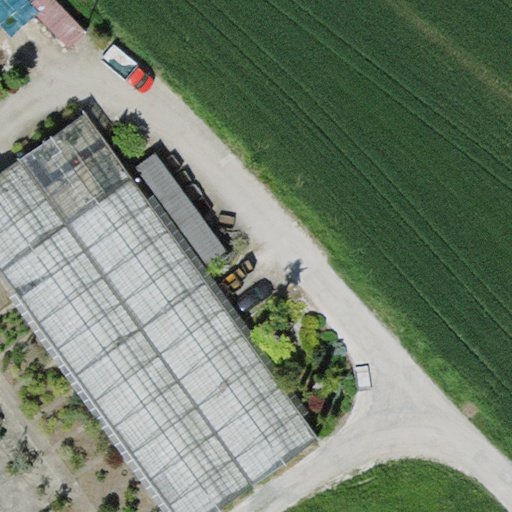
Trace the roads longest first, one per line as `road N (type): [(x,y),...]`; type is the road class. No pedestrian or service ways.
road 1 (residential): [(0,123),(98,51),(511,501)]
road 2 (track): [(246,511),(411,392)]
